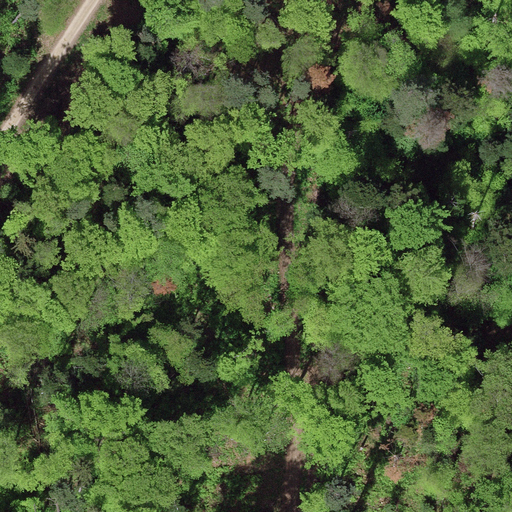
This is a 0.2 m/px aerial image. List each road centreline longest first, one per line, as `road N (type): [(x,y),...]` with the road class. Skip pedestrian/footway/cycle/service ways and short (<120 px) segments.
road 1 (track): [(297,511),(284,179),(321,0)]
road 2 (track): [(65,0),(0,146)]
